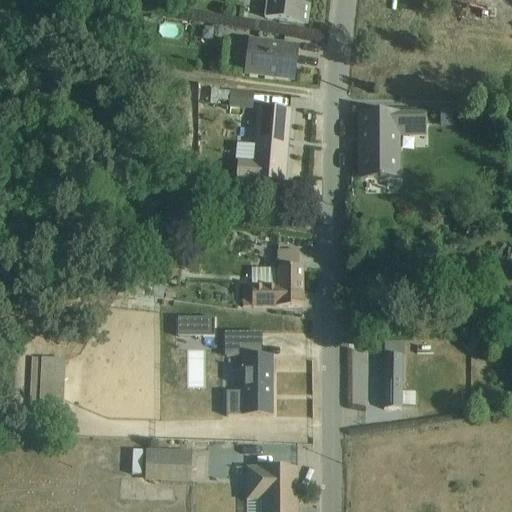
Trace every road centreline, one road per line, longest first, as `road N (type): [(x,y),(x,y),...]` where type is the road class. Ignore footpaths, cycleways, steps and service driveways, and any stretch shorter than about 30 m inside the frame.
road 1 (unclassified): [(344,0),(331,102),(329,511)]
road 2 (track): [(511,104),(331,102),(53,62)]
